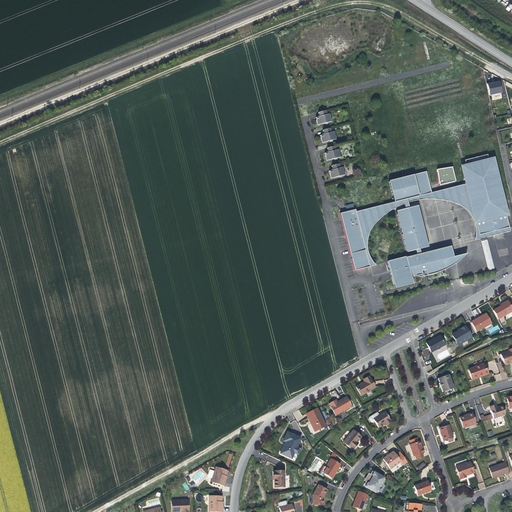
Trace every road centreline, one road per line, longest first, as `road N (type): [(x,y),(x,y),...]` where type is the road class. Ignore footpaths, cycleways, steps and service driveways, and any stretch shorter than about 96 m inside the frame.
road 1 (track): [(511,79),(385,5),(327,5),(0,144)]
road 2 (track): [(0,98),(239,0)]
road 3 (residential): [(233,511),(243,459),(266,424),(384,351)]
road 4 (track): [(277,414),(93,511)]
road 5 (residential): [(407,338),(511,277)]
